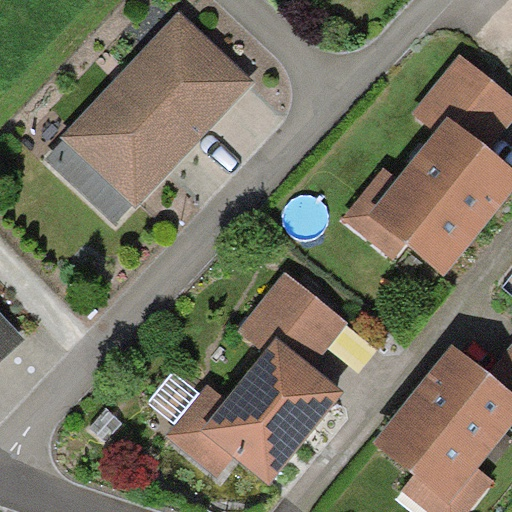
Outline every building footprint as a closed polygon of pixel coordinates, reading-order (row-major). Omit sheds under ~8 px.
[(255,85),(181,15),(62,139),(66,142),(133,207),(136,209),(173,171),(255,85)] [(449,120),(488,152),(511,123),(511,98),(462,57),(412,116),(436,136),(449,120)] [(405,248),(444,280),(511,196),(511,171),(497,159),(488,152),(449,120),(436,136),(399,182),(385,170),(344,221),(394,262),(405,248)] [(133,207),(66,142),(46,162),(113,227),(133,207)] [(277,343),(312,371),(349,326),(287,275),(238,334),(266,357),(277,343)] [(0,365),(26,341),(0,313),(0,365)] [(312,371),(277,343),(266,357),(229,403),(209,387),(168,439),(219,480),(234,461),(270,490),(345,397),(321,378),(312,371)] [(511,348),(488,378),(511,397),(511,348)] [(480,371),(454,350),(374,449),(413,480),(402,492),(426,511),(471,511),(496,482),(481,470),(511,431),(511,397),(488,378),(480,371)]
